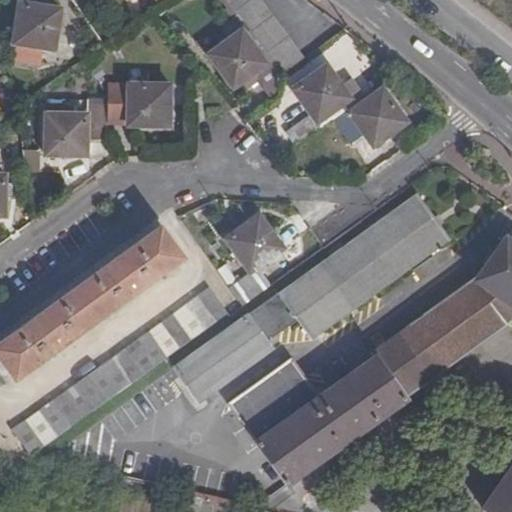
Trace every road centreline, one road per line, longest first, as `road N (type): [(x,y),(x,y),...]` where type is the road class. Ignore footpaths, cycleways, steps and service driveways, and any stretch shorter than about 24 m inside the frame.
road 1 (residential): [(0,257),(113,174),(369,193),(483,105)]
road 2 (unknown): [(511,198),(435,265),(174,437)]
road 3 (primary): [(356,0),(483,105)]
